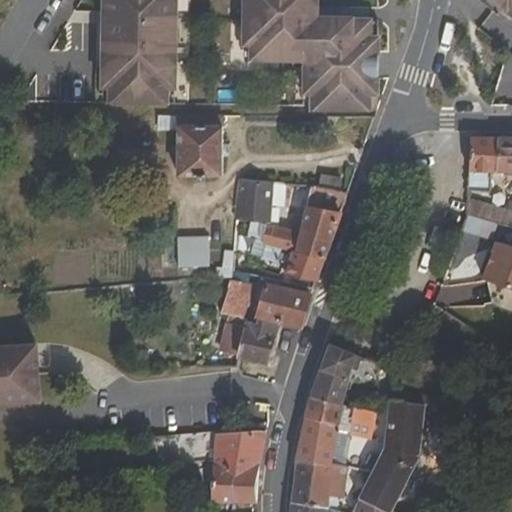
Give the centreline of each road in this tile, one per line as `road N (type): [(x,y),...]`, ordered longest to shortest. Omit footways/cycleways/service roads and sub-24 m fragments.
road 1 (residential): [(271,511),(293,382),(388,120)]
road 2 (residential): [(388,120),(432,0)]
road 3 (residential): [(388,120),(511,124)]
